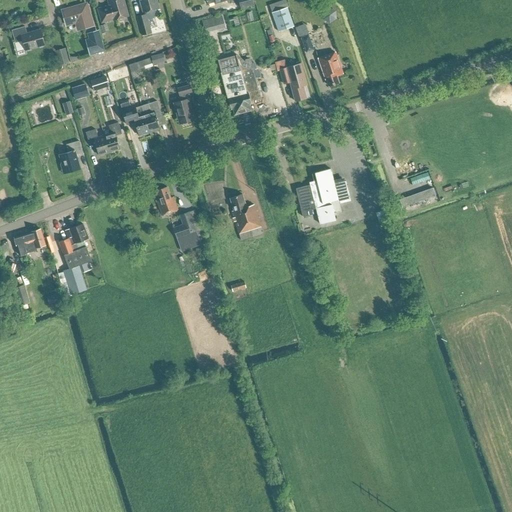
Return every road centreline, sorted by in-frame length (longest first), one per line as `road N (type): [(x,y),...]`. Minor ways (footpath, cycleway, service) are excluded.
road 1 (tertiary): [(216,147),(511,60)]
road 2 (tertiary): [(0,232),(216,147)]
road 3 (unclassified): [(216,147),(175,0)]
